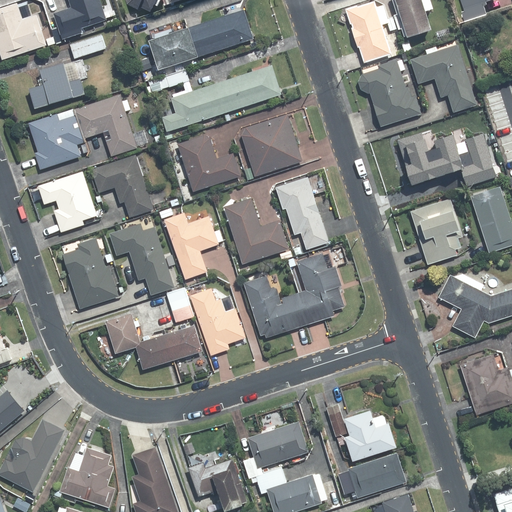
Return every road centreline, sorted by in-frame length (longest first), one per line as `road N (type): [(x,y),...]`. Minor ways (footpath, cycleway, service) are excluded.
road 1 (residential): [(0,173),(65,357),(86,383),(117,401),(159,410),(408,339)]
road 2 (residential): [(408,339),(295,0)]
road 3 (residential): [(463,511),(408,339)]
